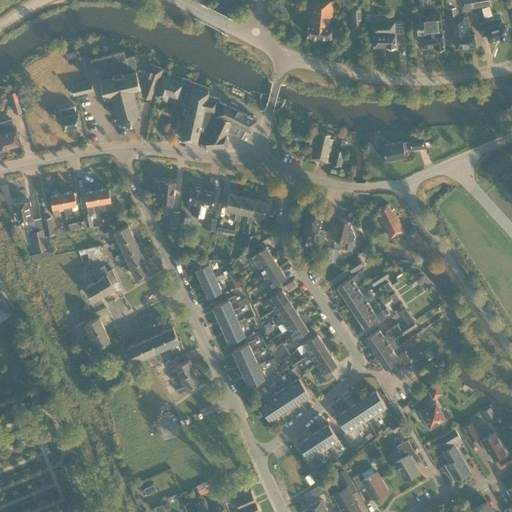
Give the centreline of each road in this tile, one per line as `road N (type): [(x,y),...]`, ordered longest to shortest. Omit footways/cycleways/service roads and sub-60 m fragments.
road 1 (residential): [(257,455),(355,370),(352,348),(288,251),(293,171)]
road 2 (tertiary): [(284,54),(377,78),(511,67)]
road 3 (unclassified): [(511,353),(406,182)]
road 4 (residential): [(121,148),(183,287)]
road 5 (unclassified): [(258,156),(121,148)]
road 6 (unclassified): [(121,148),(0,168)]
road 7 (residential): [(183,287),(231,397)]
